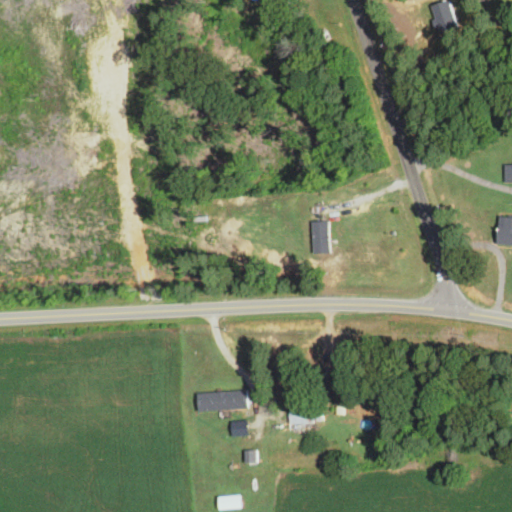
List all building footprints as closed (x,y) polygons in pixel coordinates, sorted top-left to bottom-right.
[(460,26),(451,0),(433,6),(442,33),(460,26)] [(511,245),(511,217),(503,217),(500,244),(511,245)] [(349,366),(339,367),(341,385),(350,384),(349,366)] [(201,411),(250,410),(250,392),(201,393),(201,411)] [(324,410),(292,410),(292,424),(324,424),(324,410)]
